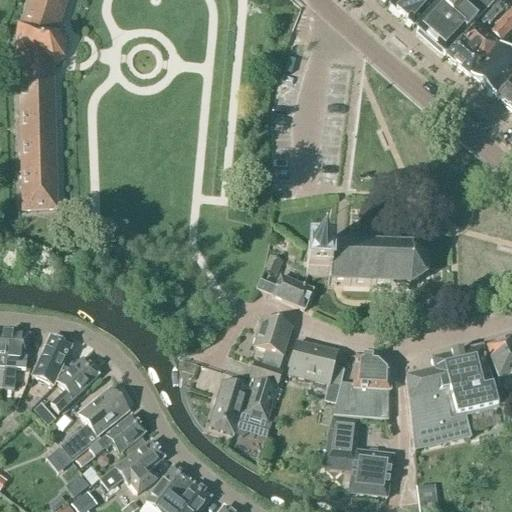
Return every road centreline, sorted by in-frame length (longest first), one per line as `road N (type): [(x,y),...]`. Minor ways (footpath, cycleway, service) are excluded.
road 1 (residential): [(0,320),(55,326),(101,347),(129,375),(178,453),(255,511)]
road 2 (unclassified): [(511,172),(315,0)]
road 3 (residential): [(214,362),(256,309),(342,340),(394,344)]
road 4 (residential): [(388,511),(403,468),(394,344)]
road 5 (residential): [(394,344),(511,318)]
